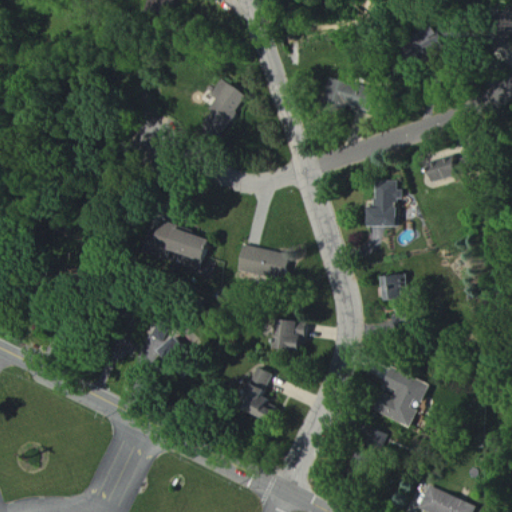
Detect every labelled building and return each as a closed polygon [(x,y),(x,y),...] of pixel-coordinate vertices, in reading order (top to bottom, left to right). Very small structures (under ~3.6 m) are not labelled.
[(156,0),(154,13),(179,17),(181,0),(156,0)] [(217,96),(224,100),(212,121),(232,132),(254,95),(226,79),(217,96)] [(384,91),(353,82),(347,104),(377,113),(384,91)] [(446,182),(488,172),(484,156),(464,161),(463,157),(441,162),(446,182)] [(376,228),(407,227),(406,200),(410,199),(410,190),(405,191),(405,182),(383,182),(384,208),(376,208),(376,228)] [(220,240),(185,230),(179,251),(213,262),(220,240)] [(299,256),(251,247),(246,272),(294,281),(299,256)] [(391,278),(395,303),(399,302),(402,317),(413,316),(412,312),(409,313),(408,302),(417,300),(414,275),(391,278)] [(286,352),(312,353),(313,322),(286,322),(286,352)] [(167,351),(181,366),(195,354),(181,338),(167,351)] [(289,397),(281,394),(284,388),(276,384),(280,375),(266,369),(251,402),(281,415),(289,397)] [(437,386),(404,372),(400,382),(406,384),(392,418),(417,429),(426,407),(428,408),(437,386)] [(481,511),(484,508),(435,486),(425,510),(430,511),(481,511)]
